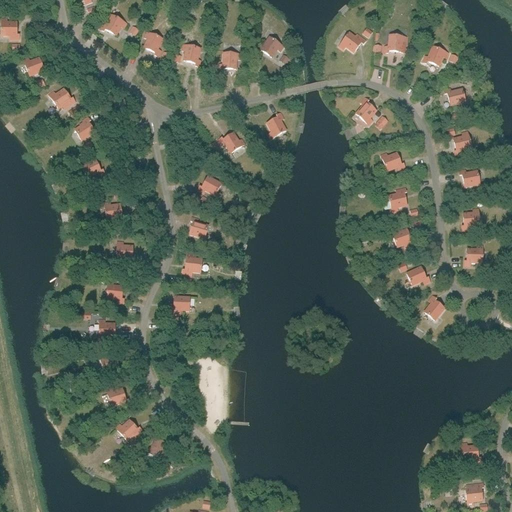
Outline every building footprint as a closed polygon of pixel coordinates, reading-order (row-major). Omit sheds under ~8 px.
[(96,14),(93,7),(87,10),(89,17),(96,14)] [(105,30),(116,36),(120,28),(124,29),(126,24),(112,16),(106,27),(103,25),(100,31),(103,32),(105,30)] [(1,20),(1,37),(10,37),(10,40),(19,40),(19,36),(17,36),(17,24),(7,24),(7,20),(1,20)] [(139,30),(132,27),(129,34),(135,37),(139,30)] [(372,33),(366,29),(362,35),(368,39),(372,33)] [(144,49),(155,54),(154,56),(158,57),(160,52),(157,50),(162,40),(147,33),(144,38),(148,40),(144,49)] [(345,48),(353,54),(361,44),(363,45),(365,42),(356,36),(354,38),(349,34),(339,47),(343,50),(345,48)] [(388,52),(404,53),(406,38),(389,36),(388,48),(385,47),(384,54),(388,54),(388,52)] [(261,51),(271,58),(277,50),(280,52),(283,47),(269,38),(263,48),(260,46),(256,51),(260,53),(261,51)] [(195,67),(199,68),(200,62),(197,61),(200,50),(184,46),(182,51),(186,52),(183,62),(196,65),(195,67)] [(427,62),(439,67),(442,58),(446,59),(448,54),(432,48),(428,59),(425,57),(423,63),(426,65),(427,62)] [(170,54),(163,52),(161,59),(167,61),(170,54)] [(223,70),(235,70),(236,60),(240,60),(240,55),(223,54),(223,66),(219,66),(219,72),(223,72),(223,70)] [(179,63),(181,57),(174,55),(172,62),(179,63)] [(451,55),(448,62),(455,64),(458,58),(451,55)] [(282,56),(279,61),(285,66),(289,60),(282,56)] [(41,76),(47,74),(46,70),(44,71),(39,59),(30,63),(28,60),(23,62),(29,77),(40,73),(41,76)] [(45,86),(42,79),(35,82),(38,89),(45,86)] [(53,93),(49,96),(58,110),(62,107),(64,110),(75,102),(73,99),(71,101),(64,90),(55,96),(53,93)] [(450,107),(465,103),(462,90),(451,93),(450,90),(444,91),(445,95),(447,94),(450,107)] [(356,115),(368,126),(372,122),(369,119),(376,112),(366,104),(368,102),(365,99),(361,104),(363,106),(356,115)] [(81,112),(77,106),(68,112),(72,118),(81,112)] [(460,120),(458,113),(451,115),(453,122),(460,120)] [(268,135),(271,140),(286,132),(280,122),(283,120),(280,115),(276,116),(278,118),(267,125),(271,133),(268,135)] [(386,120),(380,116),(375,122),(381,126),(386,120)] [(82,142),(95,134),(88,123),(90,122),(88,119),(83,122),(84,125),(75,131),(82,142)] [(455,136),(453,129),(446,131),(448,138),(455,136)] [(460,152),(471,149),(467,133),(462,134),(463,138),(453,140),(456,152),(454,153),(455,157),(461,155),(460,152)] [(231,154),(244,145),(241,140),(238,142),(233,134),(222,141),(221,139),(218,141),(221,146),(224,145),(231,154)] [(87,151),(93,147),(89,142),(84,146),(87,151)] [(219,148),(215,142),(208,147),(213,153),(219,148)] [(387,172),(398,168),(399,171),(405,169),(403,165),(401,166),(396,154),(387,158),(386,155),(381,157),(387,172)] [(99,177),(104,174),(103,171),(101,172),(95,161),(81,168),(87,179),(97,174),(99,177)] [(464,188),(480,185),(477,172),(466,175),(465,171),(459,173),(459,176),(462,176),(464,188)] [(215,197),(221,185),(207,178),(202,189),(199,188),(198,191),(203,194),(205,191),(215,197)] [(110,185),(107,179),(100,182),(104,189),(110,185)] [(108,199),(116,198),(114,190),(107,191),(108,199)] [(397,209),(406,206),(403,194),(406,194),(405,190),(396,192),(397,195),(388,197),(392,213),(397,212),(397,209)] [(209,200),(203,197),(199,204),(205,207),(209,200)] [(104,204),(106,221),(115,219),(115,222),(125,221),(124,217),(122,218),(120,205),(110,207),(109,203),(104,204)] [(418,217),(416,210),(410,211),(411,219),(418,217)] [(468,228),(479,227),(478,210),(472,211),(473,214),(463,215),(464,227),(461,228),(462,231),(468,231),(468,228)] [(193,223),(189,235),(204,239),(208,227),(197,224),(198,221),(192,219),(190,222),(193,223)] [(421,228),(419,221),(412,224),(415,230),(421,228)] [(404,249),(414,245),(413,242),(411,242),(407,231),(397,234),(396,231),(391,233),(396,248),(403,246),(404,249)] [(116,260),(125,260),(124,263),(134,264),(134,260),(132,260),(132,247),(123,247),(123,243),(117,243),(116,260)] [(470,263),(482,264),(483,247),(477,247),(477,251),(467,250),(466,263),(464,263),(464,266),(470,267),(470,263)] [(186,259),(185,271),(182,271),(182,275),(191,276),(192,273),(200,273),(202,261),(195,260),(195,256),(187,255),(186,259)] [(412,287),(422,282),(424,285),(429,282),(428,279),(426,280),(420,268),(406,275),(412,287)] [(190,287),(191,280),(184,279),(183,286),(190,287)] [(117,304),(123,304),(124,300),(121,300),(123,288),(113,287),(113,283),(107,283),(106,299),(117,300),(117,304)] [(434,321),(444,309),(434,302),(436,300),(433,297),(429,302),(431,304),(424,313),(434,321)] [(180,311),(189,312),(189,299),(174,298),(173,310),(171,310),(171,314),(180,314),(180,311)] [(99,338),(110,338),(110,341),(117,341),(117,337),(114,337),(114,325),(104,325),(105,321),(99,321),(99,338)] [(100,357),(103,373),(115,370),(116,374),(122,372),(121,368),(118,369),(116,357),(106,359),(105,356),(100,357)] [(120,407),(129,404),(128,401),(126,402),(122,390),(112,393),(111,389),(106,391),(111,407),(119,404),(120,407)] [(115,429),(126,441),(133,436),(135,438),(142,432),(139,429),(138,431),(129,421),(122,428),(119,425),(115,429)] [(148,448),(146,453),(161,459),(164,451),(168,452),(171,444),(167,442),(167,445),(155,440),(151,449),(148,448)] [(481,463),(480,459),(478,459),(476,447),(467,448),(466,444),(461,445),(462,461),(474,460),(474,463),(481,463)] [(483,485),(476,486),(473,486),(473,489),(465,490),(467,507),(473,506),(472,502),(482,501),(481,489),(483,489),(483,485)] [(210,502),(203,501),(202,509),(209,510),(210,502)]
